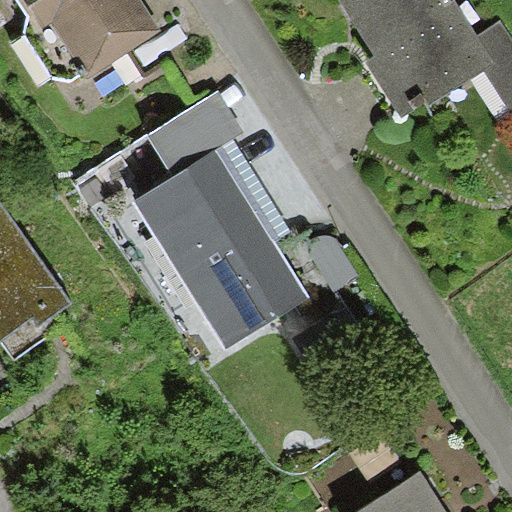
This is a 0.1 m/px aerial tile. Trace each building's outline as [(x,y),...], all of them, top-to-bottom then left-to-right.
[(162,29),(142,0),(17,0),(29,17),(26,35),(53,78),(72,82),(85,75),(87,80),(162,29)] [(453,0),(340,0),(374,55),(362,62),(399,122),(485,70),(511,113),(511,36),(503,23),(477,39),(453,0)] [(220,92),(149,136),(175,177),(136,201),(225,346),(307,296),(273,240),(288,230),(232,140),(245,133),(220,92)] [(0,341),(3,340),(15,357),(63,326),(55,313),(72,303),(0,201),(0,341)] [(360,282),(339,228),(290,247),(312,301),(360,282)] [(446,511),(423,473),(360,511),(446,511)]
